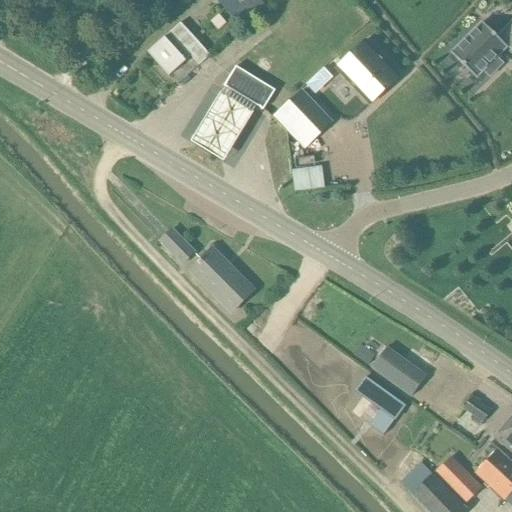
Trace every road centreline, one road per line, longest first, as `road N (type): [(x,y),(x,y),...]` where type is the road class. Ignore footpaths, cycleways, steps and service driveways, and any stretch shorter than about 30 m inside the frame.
road 1 (secondary): [(328,255),(0,61)]
road 2 (secondary): [(511,374),(328,255)]
road 3 (residential): [(328,255),(375,214),(511,175)]
